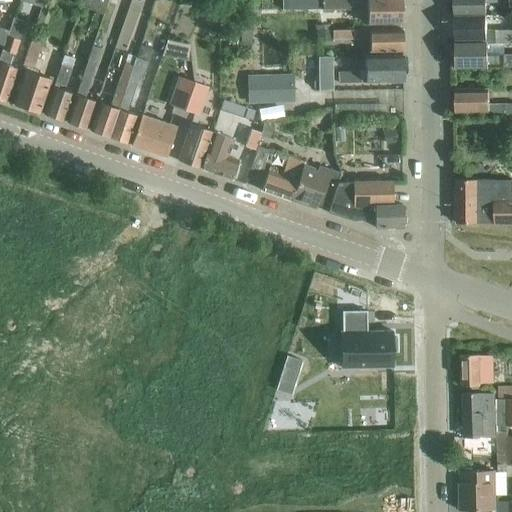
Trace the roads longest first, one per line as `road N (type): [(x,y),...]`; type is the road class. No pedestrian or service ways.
road 1 (residential): [(433,281),(0,130)]
road 2 (residential): [(433,281),(424,0)]
road 3 (residential): [(435,511),(433,281)]
